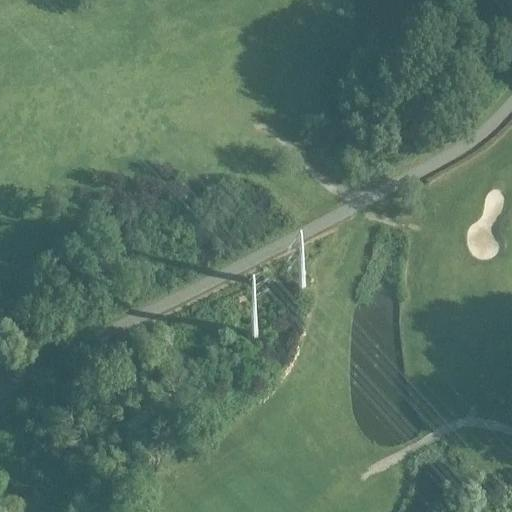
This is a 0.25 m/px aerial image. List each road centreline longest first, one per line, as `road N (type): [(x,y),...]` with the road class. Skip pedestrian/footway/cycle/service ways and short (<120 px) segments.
road 1 (track): [(374,469),(456,425),(511,432)]
road 2 (track): [(356,206),(252,123)]
